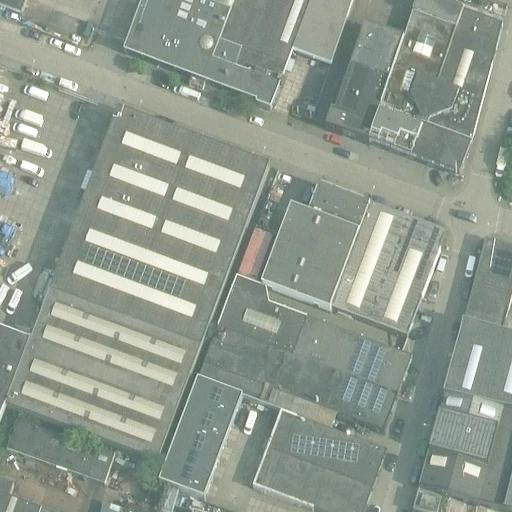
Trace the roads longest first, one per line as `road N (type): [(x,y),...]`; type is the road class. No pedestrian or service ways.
road 1 (unclassified): [(0,42),(470,214)]
road 2 (unclassified): [(397,511),(470,214)]
road 3 (unknown): [(0,260),(41,204),(96,77)]
road 4 (unclassified): [(470,214),(511,61)]
